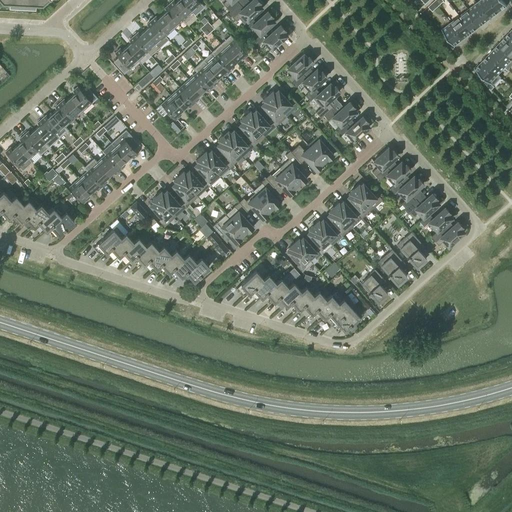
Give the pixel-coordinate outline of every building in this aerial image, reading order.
[(192,12),(181,0),(177,0),(175,3),(173,0),(169,4),(183,20),(185,23),(195,14),(192,11),(192,12)] [(181,0),(192,12),(192,11),(201,3),(198,0),(181,0)] [(226,0),(223,3),(230,11),(239,3),(236,0),(226,0)] [(230,11),(229,13),(236,21),(242,15),(247,21),(251,17),(262,7),(259,3),(260,2),(257,0),(251,0),(243,8),(239,3),(230,11)] [(488,0),(480,0),(477,3),(489,19),(497,12),(488,0)] [(488,0),(497,12),(506,6),(507,6),(502,0),(488,0)] [(489,19),(477,3),(468,9),(480,25),(489,19)] [(183,20),(169,4),(165,7),(167,10),(162,14),(174,28),(183,20)] [(480,25),(468,9),(459,16),(472,32),(480,25)] [(251,17),(247,21),(242,25),(247,30),(251,26),(259,35),(264,31),(275,21),(271,17),(272,16),(267,11),(255,21),(251,17)] [(174,28),(162,14),(157,19),(155,16),(151,20),(158,27),(165,35),(174,28)] [(472,32),(459,16),(451,23),(463,38),(472,32)] [(158,27),(151,20),(147,23),(149,26),(144,30),(159,47),(168,39),(165,35),(158,27)] [(463,38),(451,23),(442,29),(442,28),(441,29),(446,35),(444,36),(449,41),(450,40),(455,46),(455,45),(463,38)] [(264,31),(259,35),(255,39),(259,43),(263,40),(271,50),(287,35),(283,31),(285,30),(280,24),(274,29),(268,35),(264,31)] [(133,36),(135,38),(150,55),(159,47),(144,30),(139,35),(137,32),(133,36)] [(221,44),(236,61),(241,56),(243,58),(247,54),(230,35),(221,44)] [(131,42),(126,46),(138,60),(141,63),(150,55),(135,38),(133,36),(129,39),(131,42)] [(511,43),(505,37),(498,45),(511,58),(511,43)] [(236,61),(221,44),(212,52),(229,71),(233,67),(231,65),(236,61)] [(511,58),(498,45),(490,53),(505,66),(505,67),(508,70),(511,65),(511,58)] [(138,60),(126,46),(121,51),(119,48),(115,52),(119,57),(114,61),(124,72),(129,68),(138,60)] [(212,52),(203,60),(218,77),(223,72),(225,74),(229,71),(212,52)] [(301,82),(306,78),(301,72),(313,62),(308,56),(307,57),(303,53),(287,68),(292,74),(288,78),(296,87),(301,82)] [(490,53),(483,60),(497,74),(498,74),(505,67),(505,66),(490,53)] [(197,71),(211,87),(215,83),(213,81),(218,77),(203,60),(194,68),(197,71)] [(480,73),(478,75),(491,89),(494,86),(493,85),(501,77),(498,74),(497,74),(495,72),(483,60),(476,68),(475,68),(480,73)] [(317,68),(306,78),(301,82),(310,91),(306,95),(310,100),(313,98),(313,97),(319,92),(315,87),(327,76),(322,71),(320,72),(317,68)] [(150,80),(153,76),(150,73),(149,71),(144,76),(149,81),(150,80)] [(197,71),(188,79),(200,93),(205,88),(207,90),(211,87),(197,71)] [(200,93),(188,79),(179,87),(193,103),(197,99),(195,97),(200,93)] [(319,92),(313,97),(313,98),(321,107),(315,112),(320,118),(323,115),(332,107),(328,102),(340,91),(335,85),(333,87),(330,83),(319,92)] [(75,92),(70,97),(82,110),(96,97),(86,86),(81,91),(77,86),(73,90),(75,92)] [(193,103),(179,87),(170,95),(183,109),(188,104),(190,107),(193,103)] [(273,90),(267,95),(286,116),(297,106),(292,100),(289,102),(278,89),(275,92),(273,90)] [(183,109),(170,95),(161,104),(156,108),(163,115),(168,111),(175,119),(180,116),(178,113),(183,109)] [(286,116),(267,95),(262,99),(264,101),(261,105),(272,117),(269,120),(275,126),(286,116)] [(82,110),(70,97),(65,101),(63,99),(59,103),(73,118),(82,110)] [(337,112),(332,107),(323,115),(328,120),(332,117),(340,126),(345,122),(356,112),(353,108),(354,107),(349,101),(337,112)] [(57,108),(52,113),(64,126),(73,118),(59,103),(55,106),(57,108)] [(275,126),(269,120),(267,122),(256,109),(252,113),(250,110),(245,115),(264,136),(275,126)] [(45,115),(41,119),(58,138),(67,129),(64,126),(52,113),(47,118),(45,115)] [(264,136),(245,115),(240,119),(242,122),(239,125),(250,137),(247,140),(253,146),(264,136)] [(345,122),(340,126),(336,130),(340,136),(345,132),(353,141),(369,126),(366,122),(367,121),(362,116),(350,127),(345,122)] [(39,125),(34,129),(49,146),(58,138),(41,119),(37,122),(39,125)] [(310,146),(323,161),(327,158),(328,159),(333,154),(323,142),(327,138),(318,128),(313,132),(316,135),(307,144),(309,146),(310,146)] [(27,131),(23,135),(37,151),(40,154),(49,146),(34,129),(29,134),(27,131)] [(253,146),(247,140),(245,142),(233,129),(230,133),(228,130),(223,135),(240,153),(245,149),(247,152),(253,146)] [(114,146),(126,160),(131,155),(133,157),(137,153),(133,149),(138,144),(125,130),(121,135),(120,135),(111,143),(114,146)] [(37,151),(23,135),(19,138),(21,141),(16,145),(29,159),(29,158),(37,151)] [(240,153),(223,135),(218,139),(220,142),(216,145),(228,157),(225,160),(231,166),(237,161),(235,158),(240,153)] [(299,144),(291,151),(300,162),(305,158),(316,170),(321,165),(320,164),(323,161),(310,146),(309,146),(305,151),(299,144)] [(29,159),(16,145),(11,150),(9,147),(5,151),(22,170),(32,161),(29,158),(29,159)] [(114,146),(105,154),(119,170),(123,166),(121,164),(126,160),(114,146)] [(373,161),(378,166),(372,172),(380,180),(386,175),(390,171),(386,166),(398,155),(393,150),(392,151),(388,147),(373,161)] [(206,150),(201,155),(220,176),(231,166),(225,160),(223,162),(211,150),(208,153),(206,150)] [(290,150),(285,155),(288,159),(280,167),(280,168),(281,167),(297,185),(300,182),(301,183),(307,179),(296,166),(300,162),(291,151),(290,150)] [(105,154),(96,162),(108,176),(113,171),(115,173),(119,170),(105,154)] [(220,176),(201,155),(196,160),(198,162),(194,165),(206,177),(203,180),(209,186),(220,176)] [(96,162),(94,159),(84,167),(87,171),(87,170),(102,186),(105,182),(103,180),(108,176),(96,162)] [(390,171),(386,175),(394,184),(390,188),(394,193),(397,190),(403,185),(399,180),(411,169),(406,164),(404,165),(401,161),(390,171)] [(270,173),(266,178),(274,187),(278,183),(289,195),(294,190),(293,188),(297,185),(281,167),(280,168),(272,175),(270,173)] [(87,170),(87,171),(78,178),(91,192),(96,187),(98,189),(102,186),(87,170)] [(194,193),(197,196),(209,186),(203,180),(200,182),(189,170),(185,173),(183,171),(178,175),(194,193)] [(189,204),(197,196),(194,193),(178,175),(173,180),(175,182),(172,185),(183,198),(181,200),(186,206),(187,206),(189,204)] [(413,175),(403,185),(397,190),(405,199),(401,203),(405,208),(414,200),(410,196),(423,183),(418,178),(417,179),(413,175)] [(265,186),(256,194),(270,209),(273,206),(274,208),(280,203),(269,191),(274,187),(266,178),(264,176),(260,180),(265,186)] [(91,192),(78,178),(69,187),(83,202),(88,198),(86,196),(91,192)] [(354,188),(372,208),(382,199),(376,193),(374,195),(363,182),(360,185),(359,184),(354,188)] [(372,208),(354,188),(349,193),(350,194),(347,196),(359,209),(356,211),(362,217),(372,208)] [(186,206),(181,200),(178,202),(167,190),(163,193),(161,191),(156,195),(175,216),(184,209),(186,206)] [(3,191),(0,193),(0,209),(11,200),(3,191)] [(256,194),(255,192),(246,200),(243,198),(239,202),(247,211),(251,207),(262,219),(268,214),(266,212),(270,209),(256,194)] [(405,208),(404,209),(409,214),(409,213),(413,217),(419,212),(424,217),(427,214),(439,203),(435,199),(437,198),(432,193),(420,204),(415,199),(414,200),(405,208)] [(11,200),(0,209),(0,218),(5,214),(8,218),(23,204),(15,195),(11,200)] [(175,216),(156,195),(151,200),(153,202),(150,205),(161,218),(159,220),(164,226),(175,216)] [(23,204),(8,218),(13,222),(18,218),(21,222),(39,205),(31,197),(23,204)] [(142,219),(148,214),(136,201),(130,207),(142,219)] [(362,217),(356,211),(354,213),(343,201),(340,203),(339,202),(334,206),(352,226),(362,217)] [(239,202),(225,214),(243,233),(247,230),(248,232),(253,227),(242,215),(247,211),(239,202)] [(62,213),(66,209),(59,203),(55,207),(62,213)] [(39,205),(21,222),(25,226),(30,222),(33,226),(48,212),(41,204),(39,205)] [(189,204),(187,206),(192,213),(195,210),(189,204)] [(186,206),(184,209),(190,215),(192,213),(186,206)] [(352,226),(334,206),(329,211),(330,212),(327,215),(339,227),(336,229),(342,236),(352,226)] [(424,217),(419,221),(424,226),(428,222),(437,231),(441,227),(452,218),(448,214),(449,212),(444,207),(431,219),(427,214),(424,217)] [(53,208),(48,212),(33,226),(38,231),(43,226),(46,230),(61,216),(53,208)] [(66,212),(61,216),(46,230),(50,235),(55,230),(59,234),(64,230),(66,228),(74,221),(66,212)] [(194,219),(201,227),(206,223),(207,222),(200,214),(194,219)] [(243,233),(225,214),(212,226),(220,235),(225,231),(235,243),(241,238),(240,236),(243,233)] [(156,222),(152,217),(148,221),(152,225),(156,222)] [(319,220),(314,224),(329,241),(333,237),(336,241),(342,236),(336,229),(334,231),(323,219),(320,221),(319,220)] [(441,227),(437,231),(431,237),(438,245),(443,241),(448,247),(464,232),(461,228),(462,226),(457,221),(445,232),(441,227)] [(160,227),(156,222),(152,225),(151,226),(156,231),(160,227)] [(201,227),(199,229),(206,238),(208,237),(209,235),(213,232),(206,223),(201,227)] [(332,245),(329,241),(314,224),(309,229),(310,230),(307,233),(319,245),(316,247),(322,254),(332,245)] [(124,235),(116,226),(103,238),(103,237),(101,239),(101,240),(93,247),(97,252),(102,247),(106,251),(124,235)] [(401,252),(407,258),(408,257),(416,266),(420,262),(421,263),(425,259),(425,258),(425,257),(419,250),(424,246),(411,231),(397,244),(403,250),(401,252)] [(208,237),(213,243),(219,238),(213,232),(209,235),(208,237)] [(125,233),(124,235),(106,251),(110,256),(115,252),(119,255),(133,242),(125,233)] [(133,242),(119,255),(123,260),(128,256),(131,259),(146,246),(138,237),(133,242)] [(299,238),(294,242),(309,259),(313,255),(316,259),(322,254),(316,247),(314,249),(303,237),(300,239),(299,238)] [(146,246),(131,259),(135,264),(140,260),(144,263),(162,247),(161,247),(154,238),(146,246)] [(221,253),(226,248),(220,241),(214,247),(221,253)] [(162,247),(144,263),(148,268),(153,264),(156,267),(174,251),(166,242),(161,247),(162,247)] [(309,259),(294,242),(289,247),(290,248),(287,251),(298,263),(296,265),(302,272),(308,266),(304,263),(309,259)] [(176,249),(174,251),(156,267),(160,272),(165,268),(169,271),(184,258),(183,258),(176,249)] [(397,283),(400,280),(401,281),(406,276),(405,275),(406,275),(400,268),(405,263),(392,249),(378,262),(383,268),(382,269),(387,275),(389,274),(397,283)] [(184,258),(169,271),(173,276),(178,272),(181,276),(196,262),(188,253),(183,258),(184,258)] [(196,262),(181,276),(186,280),(190,276),(194,280),(199,276),(201,274),(201,273),(209,266),(201,257),(196,262)] [(283,261),(280,258),(275,263),(278,266),(281,263),(283,261)] [(333,262),(329,267),(334,273),(339,269),(333,262)] [(294,268),(289,272),(296,279),(300,275),(294,268)] [(370,274),(361,282),(364,285),(363,286),(368,292),(369,291),(378,300),(381,297),(382,298),(387,294),(386,293),(387,292),(380,285),(385,281),(374,268),(369,273),(370,274)] [(263,279),(256,270),(246,279),(246,278),(243,281),(244,281),(236,288),(240,293),(245,289),(248,293),(263,279)] [(358,279),(359,278),(355,273),(349,278),(354,283),(358,279)] [(268,274),(263,279),(248,293),(253,297),(258,293),(261,296),(276,283),(268,274)] [(276,283),(261,296),(265,301),(270,297),(274,301),(288,287),(281,278),(276,283)] [(288,287),(274,301),(278,305),(283,301),(286,305),(301,291),(293,282),(288,287)] [(301,291),(286,305),(290,309),(295,305),(299,309),(313,295),(306,286),(301,291)] [(344,292),(347,296),(354,289),(351,286),(344,292)] [(313,295),(299,309),(303,313),(308,309),(311,313),(326,299),(318,291),(313,295)] [(326,299),(311,313),(315,317),(320,313),(324,317),(339,303),(338,303),(331,294),(326,299)] [(331,325),(351,307),(354,305),(346,296),(338,303),(339,303),(324,317),(328,322),(330,320),(333,323),(331,325)] [(351,307),(331,325),(337,331),(342,327),(344,329),(349,325),(351,327),(355,324),(353,322),(359,316),(351,307)]
